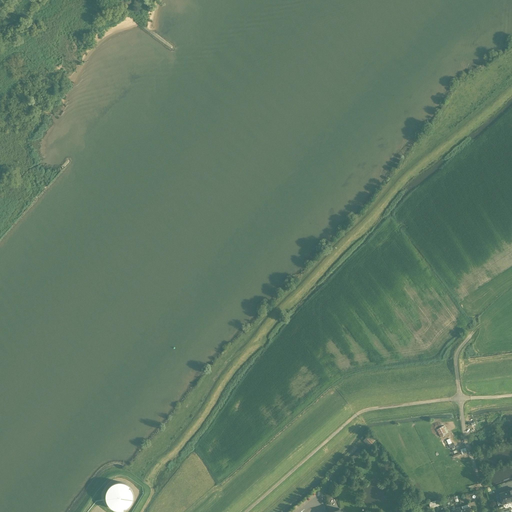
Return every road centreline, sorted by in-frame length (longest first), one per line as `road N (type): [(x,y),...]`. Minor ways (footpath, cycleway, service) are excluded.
road 1 (track): [(244,511),(366,409),(511,394)]
road 2 (track): [(472,333),(455,366),(481,488)]
